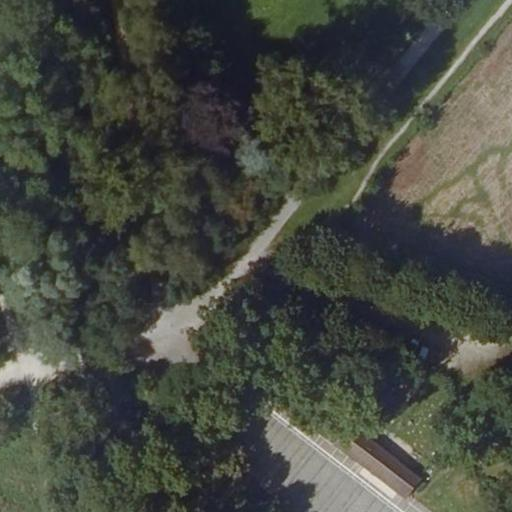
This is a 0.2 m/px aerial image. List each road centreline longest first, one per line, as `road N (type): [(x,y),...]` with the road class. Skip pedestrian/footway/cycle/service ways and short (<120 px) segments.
road 1 (track): [(175,334),(213,338),(311,257),(376,162),(511,0)]
road 2 (unclassified): [(175,334),(467,0)]
road 3 (track): [(0,391),(36,373),(0,299)]
